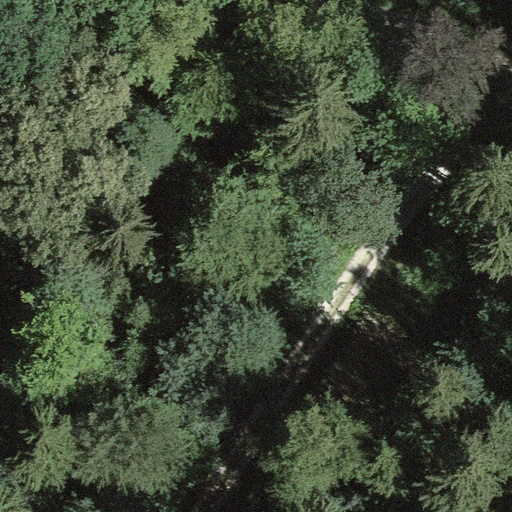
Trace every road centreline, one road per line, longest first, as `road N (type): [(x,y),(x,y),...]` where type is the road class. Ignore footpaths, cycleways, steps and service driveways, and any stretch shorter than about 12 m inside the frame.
road 1 (track): [(486,44),(427,167),(283,346),(193,511)]
road 2 (track): [(343,0),(511,53)]
